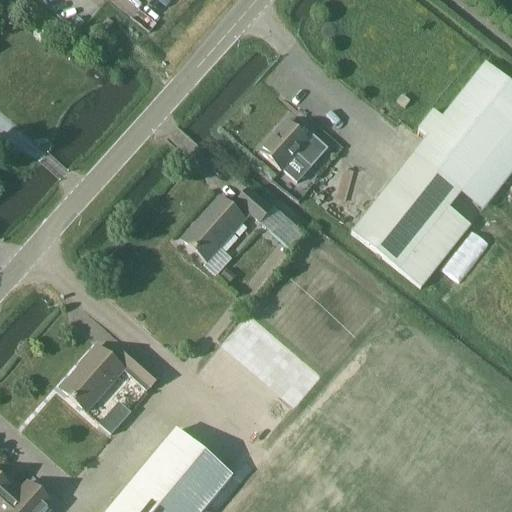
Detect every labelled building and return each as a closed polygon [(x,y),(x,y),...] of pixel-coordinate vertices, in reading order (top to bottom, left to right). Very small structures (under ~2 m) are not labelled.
[(419,291),(469,228),(448,211),(460,196),(481,213),(511,173),(511,88),(485,67),(442,121),(432,113),(417,132),(427,140),(350,236),(419,291)] [(268,113),(276,96),(260,88),(255,98),(261,101),(258,109),(268,113)] [(288,126),(260,157),(281,176),(297,157),(311,169),(327,151),(311,137),(306,143),(288,126)] [(219,203),(181,245),(204,266),(202,269),(214,280),(231,261),(220,252),(249,219),(259,228),(260,226),(290,253),(304,237),(272,209),(268,214),(247,195),(236,207),(241,212),(236,218),(219,203)] [(128,350),(116,363),(148,393),(160,379),(128,350)] [(84,417),(122,375),(95,351),(78,370),(79,371),(59,394),(84,417)] [(232,386),(226,393),(267,431),(292,404),(235,353),(217,373),(232,386)] [(431,481),(450,498),(438,511),(475,511),(511,469),(511,409),(468,372),(409,442),(441,468),(431,481)] [(93,417),(98,423),(116,403),(110,398),(93,417)] [(117,405),(100,425),(111,434),(128,415),(117,405)] [(247,434),(292,465),(310,438),(301,432),(303,430),(282,415),(268,435),(253,424),(247,434)] [(110,511),(206,511),(231,482),(175,435),(110,511)] [(0,485),(0,511),(48,511),(51,509),(26,487),(15,499),(10,495),(0,485)]
